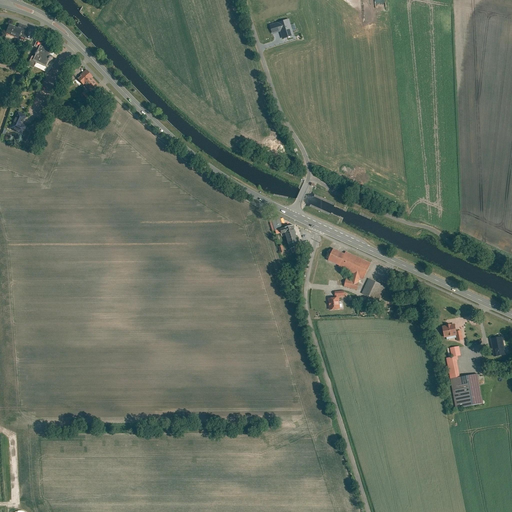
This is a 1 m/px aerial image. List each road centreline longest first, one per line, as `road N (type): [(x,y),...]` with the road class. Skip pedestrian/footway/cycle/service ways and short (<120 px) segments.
road 1 (unclassified): [(319,227),(305,301),(368,511)]
road 2 (primary): [(263,200),(176,142),(90,57)]
road 3 (unclassified): [(309,174),(511,266)]
road 4 (primary): [(319,227),(511,314)]
road 5 (unclassified): [(309,174),(279,110),(245,0)]
